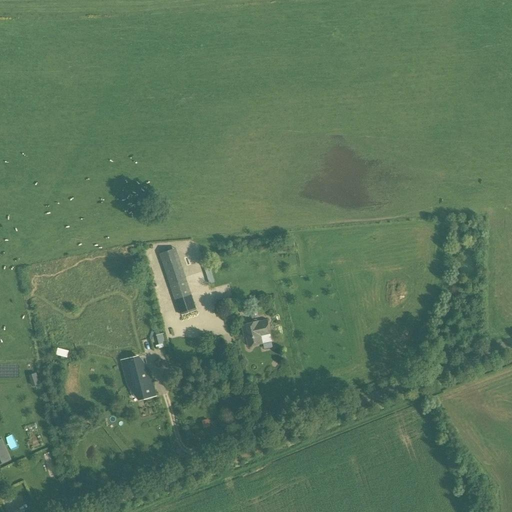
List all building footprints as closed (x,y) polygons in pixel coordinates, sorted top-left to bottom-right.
[(180,315),(196,310),(175,249),(160,254),(180,315)] [(216,308),(233,303),(231,297),(214,301),(216,308)] [(258,322),(242,325),(244,334),(246,334),(249,347),(272,342),(267,321),(258,323),(258,322)] [(167,346),(163,333),(156,335),(159,345),(155,346),(156,349),(167,346)] [(150,337),(143,339),(147,351),(154,349),(150,337)] [(138,355),(120,360),(127,385),(139,400),(156,396),(150,370),(138,355)] [(31,373),(33,384),(41,383),(38,372),(31,373)] [(0,463),(11,459),(3,439),(0,440),(0,463)]
